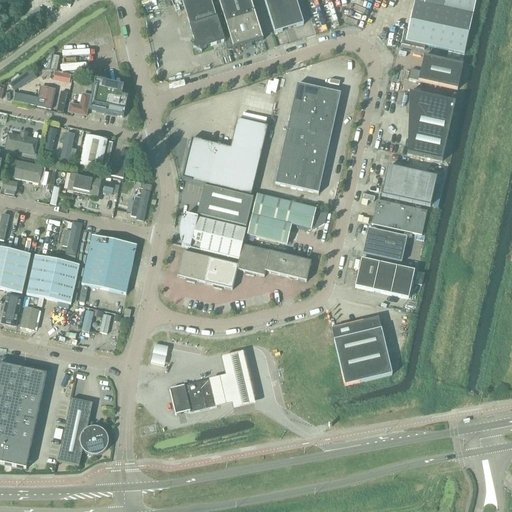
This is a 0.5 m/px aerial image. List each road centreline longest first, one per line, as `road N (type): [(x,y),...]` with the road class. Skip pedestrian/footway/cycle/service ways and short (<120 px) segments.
road 1 (unclassified): [(147,312),(213,326),(318,304),(331,285),(376,65),(375,48),(362,38),(340,41),(147,103)]
road 2 (secondary): [(511,424),(132,487)]
road 3 (secondary): [(172,511),(338,487),(511,448)]
road 4 (unclassified): [(162,235),(0,201)]
road 5 (unclassified): [(155,137),(0,107)]
road 6 (unclassified): [(133,371),(0,342)]
